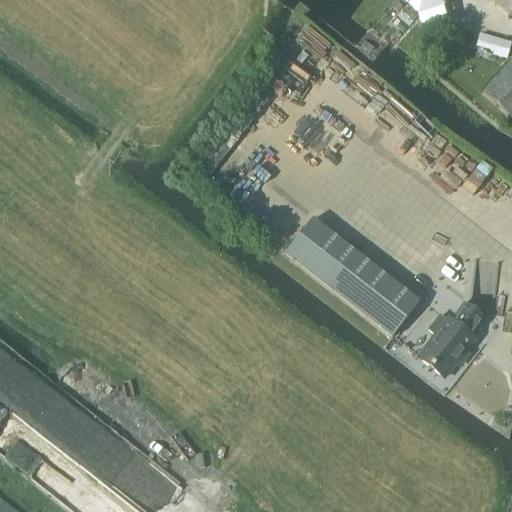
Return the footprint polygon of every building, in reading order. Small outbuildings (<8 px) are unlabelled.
[(399,0),(417,16),(441,8),(443,0),(399,0)] [(511,0),(490,0),(511,19),(511,0)] [(511,122),(511,120),(511,62),(482,97),(511,122)] [(390,340),(418,305),(311,221),(284,256),(390,340)] [(383,351),(434,391),(454,366),(456,368),(466,355),(464,354),(472,343),(469,340),(482,324),(463,309),(450,326),(421,303),(383,351)] [(13,511),(0,501),(0,511),(13,511)]
